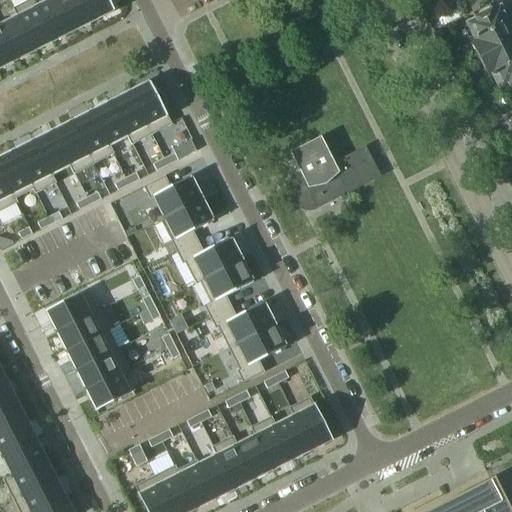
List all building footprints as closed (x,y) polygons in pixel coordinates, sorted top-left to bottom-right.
[(29,0),(12,9),(11,10),(15,18),(16,18),(34,52),(54,42),(36,7),(37,7),(33,0),(29,0)] [(50,0),(37,7),(36,7),(54,42),(73,32),(57,0),(50,0)] [(57,0),(73,32),(93,22),(82,0),(57,0)] [(106,0),(82,0),(93,22),(113,12),(106,0)] [(468,40),(478,60),(511,42),(511,32),(499,7),(491,11),(488,6),(471,15),(474,20),(466,24),(473,38),(468,40)] [(0,25),(0,34),(14,62),(34,52),(16,18),(15,18),(0,25)] [(0,68),(14,62),(0,34),(0,68)] [(511,42),(478,60),(488,79),(492,77),(499,91),(508,86),(510,92),(511,90),(511,42)] [(149,83),(128,93),(150,136),(170,126),(149,83)] [(128,93),(109,103),(131,146),(150,136),(128,93)] [(109,103),(90,113),(112,156),(112,155),(108,147),(126,138),(130,146),(131,146),(109,103)] [(90,113),(71,123),(92,166),(112,156),(90,113)] [(71,123),(51,132),(73,175),(74,175),(80,186),(98,177),(92,166),(71,123)] [(51,132),(32,142),(54,185),(55,184),(50,176),(68,167),(72,176),(73,175),(51,132)] [(372,180),(357,151),(333,164),(320,138),(289,153),(302,180),(300,181),(298,182),(296,183),(295,185),(293,188),(292,190),(292,192),(292,193),(291,195),(291,196),(292,198),(292,200),(293,202),(293,203),(295,206),(296,207),(298,208),(299,209),(301,210),(304,211),(307,211),(310,211),(313,210),(315,209),(321,206),(343,195),(372,180)] [(32,142),(13,152),(34,195),(54,185),(32,142)] [(13,152),(0,158),(0,174),(15,205),(16,204),(14,200),(31,191),(34,195),(13,152)] [(173,155),(162,160),(166,167),(177,162),(173,155)] [(162,160),(151,165),(155,173),(166,167),(162,160)] [(0,174),(0,212),(15,205),(0,174)] [(134,174),(124,179),(127,187),(138,181),(134,174)] [(163,177),(142,188),(148,200),(152,199),(163,219),(200,200),(189,178),(169,188),(163,177)] [(124,179),(113,185),(116,192),(127,187),(124,179)] [(96,193),(85,199),(89,206),(100,201),(96,193)] [(85,199),(74,204),(78,212),(89,206),(85,199)] [(200,200),(163,219),(173,240),(169,242),(175,254),(197,243),(192,233),(212,223),(200,200)] [(57,213),(46,219),(50,226),(61,220),(57,213)] [(46,219),(36,224),(39,231),(50,226),(46,219)] [(27,228),(16,234),(20,241),(31,235),(27,228)] [(197,243),(175,254),(181,265),(183,264),(194,285),(240,261),(229,239),(202,253),(197,243)] [(240,261),(194,285),(194,286),(199,284),(209,304),(202,307),(208,319),(230,308),(225,298),(252,284),(240,261)] [(138,277),(131,281),(136,292),(143,288),(138,277)] [(87,291),(45,313),(55,333),(98,311),(87,291)] [(148,297),(141,300),(146,311),(153,308),(148,297)] [(230,308),(208,319),(214,330),(216,329),(227,350),(273,326),(262,304),(235,318),(230,308)] [(153,308),(146,311),(152,322),(159,318),(153,308)] [(98,311),(55,333),(65,352),(108,331),(98,311)] [(273,326),(227,350),(238,371),(235,372),(241,384),(263,373),(257,362),(285,349),(273,326)] [(108,331),(65,352),(75,372),(117,350),(108,331)] [(167,335),(160,339),(166,350),(173,346),(167,335)] [(173,346),(166,350),(171,360),(178,357),(173,346)] [(117,350),(75,372),(84,391),(127,369),(117,350)] [(127,369),(84,391),(95,411),(133,391),(123,372),(128,370),(127,369)] [(283,372),(273,377),(276,385),(287,379),(283,372)] [(273,377),(262,383),(265,390),(276,385),(273,377)] [(0,409),(15,402),(5,383),(0,385),(0,409)] [(245,392),(234,397),(238,404),(248,399),(245,392)] [(234,397),(223,402),(227,410),(238,404),(234,397)] [(288,408),(287,409),(292,417),(293,417),(310,451),(330,441),(308,398),(288,408)] [(15,402),(0,409),(0,433),(25,421),(15,402)] [(206,411),(196,416),(199,424),(210,418),(206,411)] [(196,416),(185,422),(188,429),(199,424),(196,416)] [(274,426),(273,427),(291,461),(310,451),(293,417),(292,417),(274,426)] [(250,428),(249,428),(253,437),(254,437),(271,471),(291,461),(273,427),(274,426),(270,418),(269,418),(250,428)] [(25,421),(0,433),(0,457),(0,458),(35,440),(25,421)] [(168,431),(157,436),(161,443),(171,438),(168,431)] [(157,436),(146,442),(150,449),(161,443),(157,436)] [(211,447),(210,448),(215,456),(216,456),(233,490),(252,480),(235,446),(236,446),(231,437),(230,438),(211,447)] [(236,446),(235,446),(252,480),(271,471),(254,437),(253,437),(236,446)] [(35,440),(0,458),(10,476),(10,477),(44,460),(35,440)] [(138,446),(127,451),(130,459),(141,453),(138,446)] [(511,511),(511,451),(481,467),(484,473),(488,482),(428,511),(511,511)] [(197,465),(196,466),(214,500),(233,490),(216,456),(215,456),(197,465)] [(10,476),(1,480),(2,481),(11,501),(54,479),(44,460),(10,477),(10,476)] [(176,471),(175,471),(194,510),(214,500),(196,466),(197,465),(195,461),(194,462),(176,471)] [(173,467),(153,477),(171,511),(189,511),(194,510),(175,471),(176,471),(174,467),(173,467)] [(171,511),(153,477),(133,487),(145,511),(171,511)] [(54,479),(11,501),(17,511),(36,511),(64,498),(54,479)] [(70,511),(64,498),(36,511),(70,511)]
